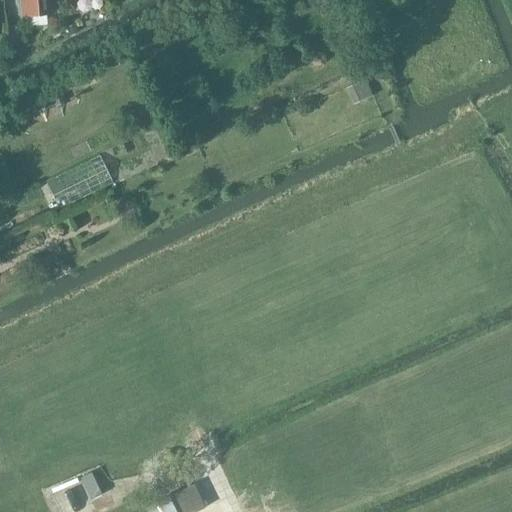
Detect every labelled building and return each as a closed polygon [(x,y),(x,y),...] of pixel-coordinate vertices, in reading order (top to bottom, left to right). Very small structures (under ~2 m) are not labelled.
[(16,0),(4,0),(5,11),(18,10),(16,0)] [(23,0),(25,10),(49,8),(48,0),(23,0)] [(245,0),(252,17),(276,7),(274,0),(245,0)] [(206,454),(191,460),(199,480),(175,490),(184,511),(186,511),(224,496),(206,454)] [(150,502),(154,511),(182,511),(173,492),(150,502)]
